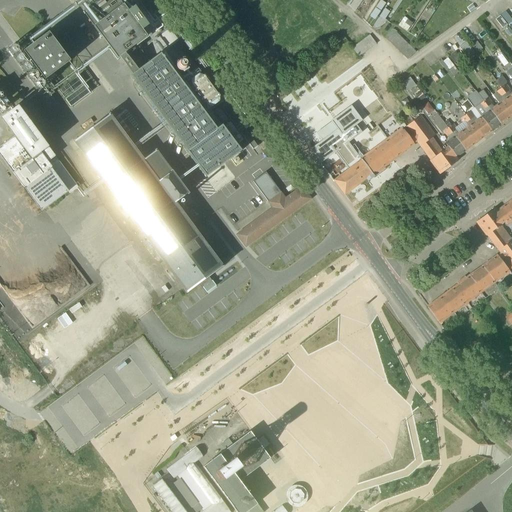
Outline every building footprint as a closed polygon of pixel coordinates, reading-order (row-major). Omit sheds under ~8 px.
[(123,5),(118,0),(99,0),(83,12),(94,27),(117,59),(147,36),(123,5)] [(500,16),(495,20),(502,29),(507,25),(500,16)] [(415,52),(392,30),(385,37),(407,60),(415,52)] [(70,62),(48,33),(23,52),(44,81),(70,62)] [(369,36),(352,49),(359,57),(376,44),(369,36)] [(483,48),(478,41),(471,46),(468,41),(460,46),(469,58),(483,48)] [(23,52),(15,42),(6,49),(42,97),(52,90),(45,81),(44,81),(23,52)] [(177,63),(178,62),(176,61),(175,63),(172,61),(168,57),(164,60),(160,55),(130,77),(205,178),(241,152),(210,112),(224,102),(203,75),(190,85),(184,78),(185,71),(183,72),(181,73),(179,72),(177,71),(177,70),(176,69),(176,68),(175,67),(175,66),(176,64),(177,63)] [(448,57),(443,61),(453,74),(458,70),(448,57)] [(186,69),(187,67),(187,65),(185,63),(183,62),(181,61),(179,61),(177,63),(176,64),(175,66),(175,67),(176,68),(176,69),(177,70),(177,71),(179,72),(181,73),(183,72),(185,71),(186,69)] [(411,76),(402,83),(412,96),(420,90),(411,76)] [(76,77),(59,91),(64,98),(82,85),(76,77)] [(506,85),(501,88),(505,93),(507,92),(509,90),(506,85)] [(89,93),(84,87),(66,100),(71,107),(89,93)] [(501,88),(496,92),(500,97),(502,95),(505,93),(501,88)] [(488,98),(483,102),(487,107),(489,105),(492,103),(488,98)] [(511,115),(511,103),(508,98),(499,104),(509,117),(511,115)] [(483,102),(478,105),(482,110),(485,108),(487,107),(483,102)] [(509,117),(499,104),(490,111),(500,124),(509,117)] [(48,147),(18,106),(1,118),(14,136),(32,160),(41,153),(48,147)] [(223,109),(254,151),(259,148),(227,106),(223,109)] [(357,125),(362,121),(351,106),(331,121),(334,125),(322,134),(325,139),(310,149),(321,164),(335,153),(348,170),(361,160),(348,143),(362,133),(357,125)] [(470,111),(465,115),(469,120),(471,118),(474,116),(470,111)] [(490,111),(481,118),(491,131),(500,124),(490,111)] [(162,261),(198,234),(175,203),(188,194),(156,150),(143,160),(109,115),(74,141),(162,261)] [(465,115),(460,118),(464,123),(467,122),(469,120),(465,115)] [(434,135),(421,116),(403,130),(413,143),(416,142),(430,160),(439,153),(429,139),(434,135)] [(481,118),(472,124),(482,137),(491,131),(481,118)] [(452,124),(447,128),(451,133),(454,131),(456,129),(452,124)] [(472,124),(463,131),(473,144),(482,137),(472,124)] [(447,128),(443,132),(446,137),(449,135),(451,133),(447,128)] [(403,130),(388,140),(399,154),(400,153),(402,153),(406,150),(406,149),(413,143),(403,130)] [(473,144),(463,131),(454,137),(464,150),(473,144)] [(14,136),(0,146),(0,156),(13,174),(13,173),(32,160),(14,136)] [(454,137),(445,144),(448,147),(455,157),(464,150),(454,137)] [(388,140),(361,160),(372,174),(375,172),(376,174),(384,169),(382,167),(393,159),(394,159),(397,157),(398,155),(399,154),(388,140)] [(48,147),(41,153),(48,162),(55,156),(48,147)] [(455,157),(448,147),(439,153),(449,167),(458,161),(455,157)] [(41,153),(32,160),(13,173),(24,188),(51,168),(52,167),(48,162),(41,153)] [(439,153),(430,160),(440,174),(449,167),(439,153)] [(78,188),(55,156),(48,162),(52,167),(51,168),(68,192),(69,194),(78,188)] [(361,160),(348,170),(358,185),(366,179),(367,181),(373,177),(372,174),(361,160)] [(51,168),(24,188),(41,212),(68,192),(51,168)] [(344,195),(358,185),(348,170),(334,181),(344,195)] [(273,208),(239,234),(246,243),(308,197),(301,188),(284,200),(265,174),(254,182),(273,208)] [(511,213),(505,205),(497,212),(504,222),(506,225),(511,220),(511,213)] [(497,212),(494,208),(485,215),(495,228),(500,225),(504,222),(497,212)] [(485,215),(476,222),(486,235),(495,228),(485,215)] [(510,239),(500,225),(495,228),(486,235),(500,254),(497,256),(508,270),(511,276),(511,250),(506,242),(510,239)] [(198,234),(162,261),(187,293),(200,283),(203,287),(211,281),(209,278),(223,267),(222,267),(207,246),(209,245),(206,241),(204,242),(198,234)] [(490,261),(488,261),(484,264),(484,266),(483,267),(493,281),(508,270),(497,256),(490,261)] [(483,267),(469,277),(480,291),(493,281),(483,267)] [(466,279),(464,277),(456,283),(458,285),(455,287),(466,302),(480,291),(469,277),(466,279)] [(449,292),(447,292),(443,295),(442,297),(442,298),(452,312),(466,302),(455,287),(449,292)] [(480,291),(466,302),(471,308),(485,298),(480,291)] [(441,298),(438,298),(435,301),(434,303),(428,308),(438,322),(452,312),(442,298),(441,298)] [(484,344),(479,338),(474,342),(479,348),(484,344)] [(474,342),(469,345),(474,352),(479,348),(474,342)] [(250,431),(203,467),(236,511),(246,511),(257,504),(240,481),(270,458),(264,449),(257,441),(250,431)] [(263,437),(257,441),(264,449),(270,445),(263,437)] [(221,497),(195,463),(203,457),(203,453),(199,448),(196,447),(166,469),(174,479),(178,476),(203,510),(200,511),(230,511),(221,498),(221,497)] [(186,511),(161,479),(151,486),(170,511),(186,511)] [(287,497),(288,501),(291,504),(296,506),(301,504),(304,500),(305,495),(303,491),(298,488),(291,489),(288,493),(287,497)]
